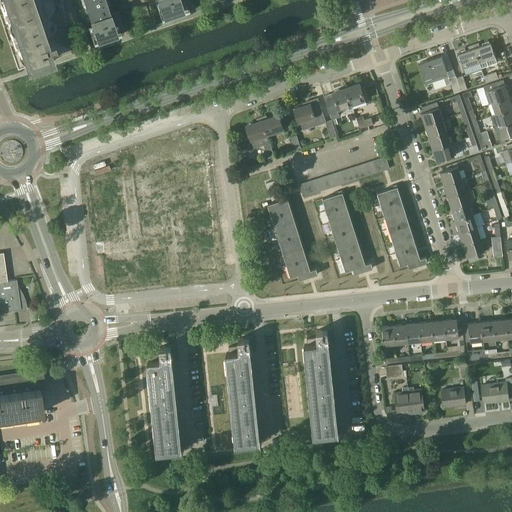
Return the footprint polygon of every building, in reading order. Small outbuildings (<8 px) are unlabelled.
[(0,0),(0,17),(18,70),(74,51),(70,25),(67,25),(67,20),(66,16),(65,11),(64,6),(62,1),(62,0),(0,0)] [(102,41),(103,43),(113,39),(113,37),(121,34),(115,16),(114,16),(115,16),(110,18),(109,15),(110,14),(106,1),(107,1),(106,0),(83,0),(91,21),(92,24),(88,25),(87,25),(94,44),(102,41)] [(162,0),(158,2),(158,1),(157,1),(164,20),(172,17),(173,19),(183,16),(183,13),(192,11),(187,0),(162,0)] [(478,43),(473,44),(480,62),(495,57),(490,42),(479,46),(478,43)] [(462,61),(464,68),(480,62),(473,44),(468,46),(469,49),(459,53),(460,55),(458,56),(460,62),(462,61)] [(426,84),(449,76),(447,71),(442,55),(419,63),(424,79),(426,84)] [(483,75),(486,82),(498,78),(496,71),(483,75)] [(449,77),(454,93),(461,90),(456,75),(449,77)] [(456,77),(456,75),(461,90),(467,88),(463,75),(456,77)] [(491,102),(509,96),(505,84),(500,86),(498,81),(483,86),(486,96),(489,95),(491,102)] [(360,83),(346,87),(352,103),(351,103),(353,108),(358,107),(367,104),(362,89),(360,83)] [(329,100),(325,101),(330,116),(334,114),(340,112),(339,108),(351,103),(352,103),(346,87),(333,92),(335,98),(329,100)] [(467,91),(462,93),(468,110),(473,109),(469,97),(472,96),(470,90),(467,91)] [(455,96),(461,113),(466,111),(460,94),(455,96)] [(511,104),(509,96),(491,102),(495,114),(511,108),(511,104)] [(325,122),(326,122),(318,98),(309,101),(310,103),(294,109),(299,122),(300,121),(303,130),(317,125),(325,122)] [(425,124),(443,119),(439,106),(438,106),(437,101),(425,105),(426,110),(421,112),(425,124)] [(511,121),(511,108),(495,114),(499,126),(511,121)] [(468,110),(472,122),(477,121),(473,109),(468,110)] [(461,113),(465,125),(470,123),(466,111),(461,113)] [(266,115),(261,117),(267,134),(283,129),(278,115),(267,118),(266,115)] [(356,117),(360,128),(373,123),(371,117),(364,119),(363,115),(356,117)] [(264,145),(268,158),(275,155),(267,134),(261,117),(256,119),(257,122),(246,126),(247,127),(245,128),(247,134),(249,133),(251,140),(254,148),(264,145)] [(443,119),(425,124),(429,137),(447,131),(443,119)] [(329,121),(326,122),(325,122),(328,130),(331,137),(331,138),(337,136),(333,125),(332,120),(329,121)] [(472,122),(476,134),(481,132),(477,121),(472,122)] [(504,138),(511,135),(511,121),(499,126),(504,138)] [(470,123),(465,125),(469,137),(474,135),(470,123)] [(193,139),(137,144),(139,165),(98,169),(99,179),(91,180),(95,218),(92,219),(97,280),(107,279),(108,287),(145,284),(145,286),(210,281),(209,270),(217,269),(206,130),(193,132),(193,139)] [(429,137),(433,148),(450,143),(447,131),(429,137)] [(480,146),(485,144),(481,132),(476,134),(480,146)] [(294,149),(301,147),(297,134),(290,136),(294,149)] [(478,147),(474,135),(469,137),(473,149),(478,147)] [(436,161),(454,155),(450,143),(433,148),(436,161)] [(484,156),(488,168),(493,167),(489,155),(484,156)] [(386,156),(374,159),(378,171),(390,168),(386,156)] [(477,159),(481,171),(486,170),(481,157),(477,159)] [(374,159),(369,161),(372,173),(378,171),(374,159)] [(369,161),(363,163),(367,175),(372,173),(369,161)] [(363,163),(357,165),(361,177),(367,175),(363,163)] [(357,165),(351,167),(355,179),(361,177),(357,165)] [(440,171),(444,183),(461,178),(457,166),(440,171)] [(351,167),(345,169),(349,181),(355,179),(351,167)] [(488,168),(492,181),(497,179),(493,167),(488,168)] [(345,169),(340,170),(344,182),(349,181),(345,169)] [(340,170),(334,172),(338,184),(344,182),(340,170)] [(486,170),(481,171),(485,183),(490,182),(486,170)] [(334,172),(328,174),(332,186),(338,184),(334,172)] [(328,174),(322,176),(326,188),(332,186),(328,174)] [(322,176),(316,178),(320,190),(326,188),(322,176)] [(316,178),(311,180),(315,192),(320,190),(316,178)] [(448,195),(465,190),(461,178),(444,183),(448,195)] [(278,185),(276,179),(266,182),(268,188),(278,185)] [(492,181),(496,193),(501,191),(497,179),(492,181)] [(311,180),(305,182),(309,194),(315,192),(311,180)] [(303,196),(309,194),(305,182),(299,183),(303,196)] [(490,182),(485,183),(489,195),(494,194),(490,182)] [(378,192),(381,204),(400,264),(407,262),(409,267),(427,261),(426,256),(418,259),(395,186),(378,192)] [(448,195),(452,207),(469,202),(465,190),(448,195)] [(501,191),(496,193),(501,204),(505,203),(501,191)] [(322,198),(338,246),(345,270),(353,268),(354,273),(373,267),(371,262),(363,264),(340,192),(322,198)] [(494,194),(489,195),(494,207),(498,206),(494,194)] [(318,273),(316,268),(309,271),(286,198),(268,204),(291,276),(298,274),(300,279),(318,273)] [(452,207),(455,220),(473,214),(469,202),(452,207)] [(505,217),(510,215),(505,203),(501,204),(505,217)] [(498,219),(502,217),(498,206),(494,207),(498,219)] [(477,226),(473,214),(455,220),(459,231),(477,226)] [(477,226),(459,231),(463,244),(481,238),(477,226)] [(467,256),(484,250),(481,238),(463,244),(467,256)] [(20,306),(26,306),(25,299),(24,295),(22,292),(20,288),(17,285),(16,278),(7,280),(0,281),(0,307),(1,311),(20,308),(20,306)] [(457,318),(444,319),(446,338),(459,336),(457,318)] [(444,319),(432,321),(434,339),(446,338),(444,319)] [(506,319),(493,320),(495,338),(508,337),(506,319)] [(493,320),(480,322),(483,340),(495,338),(493,320)] [(432,321),(419,322),(421,340),(434,339),(432,321)] [(419,322),(407,324),(409,342),(421,340),(419,322)] [(468,323),(470,341),(483,340),(480,322),(468,323)] [(409,342),(407,324),(394,325),(396,343),(409,342)] [(381,326),(383,345),(396,343),(394,325),(381,326)] [(307,344),(304,344),(307,375),(314,436),(336,433),(327,343),(326,343),(329,342),(328,329),(328,328),(326,329),(317,330),(317,336),(317,337),(307,338),(307,344)] [(229,352),(226,352),(229,383),(236,444),(257,442),(257,441),(248,351),(251,351),(249,337),(247,337),(238,338),(239,344),(239,345),(228,346),(229,352)] [(151,360),(148,360),(148,361),(151,391),(157,452),(179,450),(170,359),(173,359),(171,345),(169,345),(160,346),(161,352),(161,353),(150,354),(151,360)] [(460,364),(461,376),(468,375),(467,363),(460,364)] [(0,417),(43,411),(39,385),(44,384),(43,376),(33,378),(32,373),(0,377),(0,417)] [(500,400),(508,399),(507,391),(511,390),(511,377),(511,376),(505,377),(506,381),(481,384),(483,401),(500,399),(500,400)] [(403,391),(395,392),(398,414),(411,412),(409,390),(408,390),(408,386),(402,387),(403,391)] [(413,386),(408,387),(409,390),(411,412),(424,410),(422,389),(414,390),(413,386)] [(465,403),(463,386),(441,389),(443,406),(465,403)] [(72,457),(84,457),(83,433),(72,433),(72,457)]
